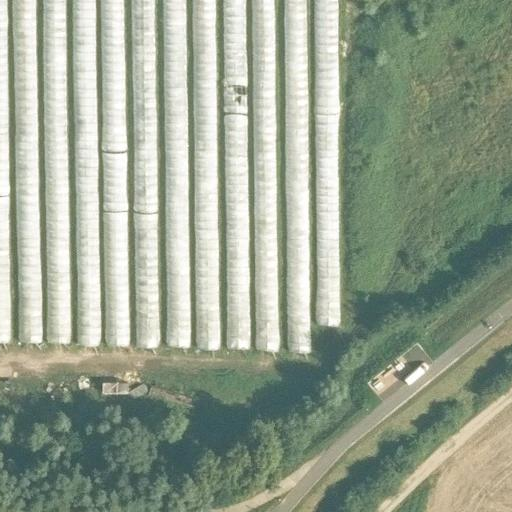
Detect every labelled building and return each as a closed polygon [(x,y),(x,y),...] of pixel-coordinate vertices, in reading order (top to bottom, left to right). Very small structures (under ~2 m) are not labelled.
[(0,243),(0,334),(10,335),(8,243),(0,243)] [(18,251),(19,336),(41,336),(39,250),(18,251)] [(49,256),(48,336),(68,337),(69,256),(49,256)] [(106,276),(107,339),(128,339),(127,276),(106,276)] [(138,341),(158,340),(156,283),(136,283),(138,341)] [(168,284),(167,340),(188,340),(189,285),(168,284)] [(226,342),(246,342),(247,296),(227,296),(226,342)] [(292,345),(310,345),(309,303),(291,303),(292,345)] [(196,305),(196,343),(219,343),(219,305),(196,305)] [(266,314),(266,322),(258,322),(257,343),(277,344),(278,314),(266,314)]
